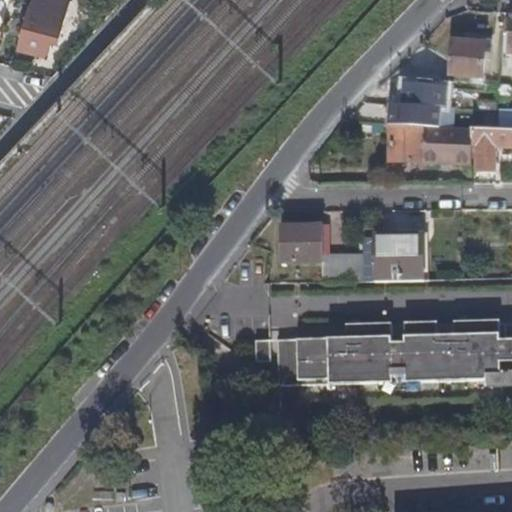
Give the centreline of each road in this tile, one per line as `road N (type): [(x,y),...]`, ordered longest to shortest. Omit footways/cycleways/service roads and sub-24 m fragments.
road 1 (residential): [(3,511),(163,339),(262,195)]
road 2 (residential): [(262,195),(435,0)]
road 3 (residential): [(262,195),(511,198)]
